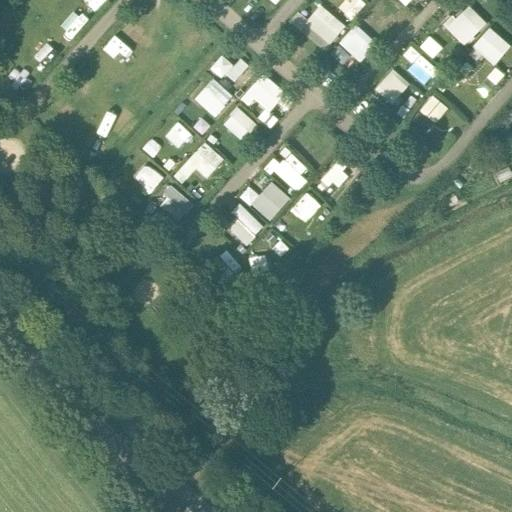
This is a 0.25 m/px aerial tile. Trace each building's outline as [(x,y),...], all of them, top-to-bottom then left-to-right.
[(349,18),(364,5),(360,0),(344,0),(338,5),(349,18)] [(387,28),(403,13),(391,0),(378,0),(369,9),(387,28)] [(325,49),(346,25),(320,3),(307,18),(299,11),(291,20),(325,49)] [(463,46),(487,23),(468,3),(444,25),(463,46)] [(359,61),(376,44),(356,24),(339,41),(359,61)] [(472,45),(493,64),(511,45),(489,26),(472,45)] [(432,57),(441,47),(429,35),(419,45),(432,57)] [(341,43),(331,50),(339,63),(350,56),(341,43)] [(220,66),(236,81),(251,65),(235,50),(220,66)] [(417,55),(407,72),(428,84),(437,67),(417,55)] [(477,88),(487,95),(504,73),(494,66),(477,88)] [(394,68),(374,87),(390,103),(409,84),(394,68)] [(245,92),(265,111),(283,91),(263,72),(245,92)] [(194,97),(213,116),(233,97),(213,77),(194,97)] [(432,94),(411,120),(426,132),(447,107),(432,94)] [(222,122),(239,139),(255,125),(239,107),(222,122)] [(177,123),(166,139),(180,148),(191,132),(177,123)] [(297,148),(315,133),(307,125),(290,140),(297,148)] [(172,174),(181,182),(196,167),(207,177),(224,159),(204,140),(172,174)] [(342,175),(350,183),(362,170),(342,151),(312,183),(324,195),(342,175)] [(293,193),(310,180),(290,154),(279,162),(275,157),(269,162),(293,193)] [(144,187),(151,191),(160,174),(152,170),(144,187)] [(259,194),(249,185),(240,195),(269,220),(289,197),(270,180),(259,194)] [(177,220),(192,203),(172,185),(157,202),(177,220)] [(297,205),(321,212),(324,202),(300,195),(297,205)] [(239,202),(231,211),(235,215),(226,225),(246,244),(263,225),(239,202)]
